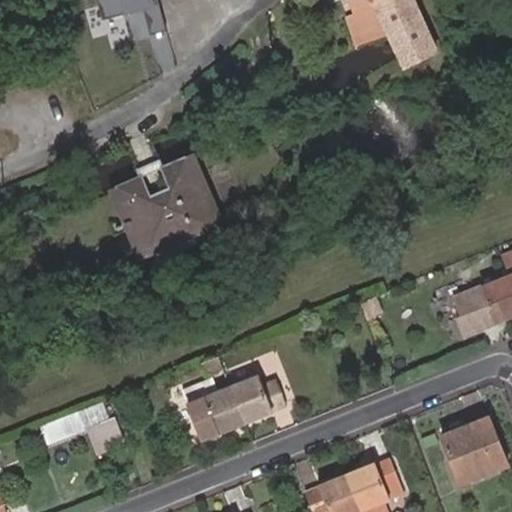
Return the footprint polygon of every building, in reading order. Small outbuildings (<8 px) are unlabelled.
[(135,0),(125,0),(72,26),(79,42),(70,47),(83,75),(155,40),(135,0)] [(456,71),(444,47),(426,14),(418,0),(349,0),(353,13),(345,16),(355,43),(386,30),(390,38),(398,53),(416,88),(456,71)] [(196,156),(187,160),(215,226),(224,223),(196,156)] [(119,190),(147,256),(170,246),(193,236),(215,226),(187,160),(163,170),(172,192),(152,201),(143,179),(119,190)] [(139,260),(147,256),(119,190),(110,193),(139,260)] [(305,244),(322,230),(310,216),(293,230),(305,244)] [(193,236),(170,246),(174,255),(196,246),(193,236)] [(511,251),(502,256),(510,276),(511,280),(511,251)] [(511,319),(511,280),(510,276),(481,287),(485,298),(472,303),(481,329),(496,323),(497,326),(511,319)] [(232,387),(248,426),(274,416),(273,414),(287,408),(276,381),(263,387),(259,376),(232,387)] [(204,444),(248,426),(232,387),(202,399),(188,406),(204,444)] [(87,431),(80,413),(36,430),(43,448),(87,431)] [(451,462),(461,486),(510,466),(491,418),(442,438),(451,462)] [(347,475),(362,511),(388,511),(385,504),(404,496),(390,461),(376,466),(375,464),(347,475)] [(452,489),(461,486),(451,462),(443,465),(452,489)] [(362,511),(347,475),(318,486),(319,488),(305,494),(312,511),(362,511)]
